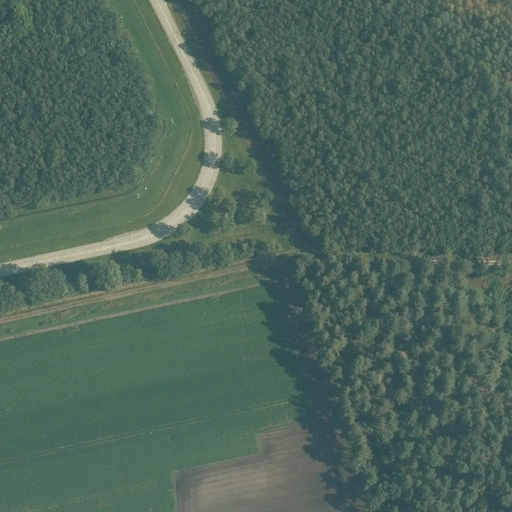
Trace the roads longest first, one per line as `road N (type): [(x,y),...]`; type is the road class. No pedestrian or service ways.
road 1 (unclassified): [(155,0),(212,120),(213,162),(203,191),(174,224),(147,238),(0,271)]
road 2 (track): [(309,258),(0,320)]
road 3 (track): [(309,258),(180,0)]
road 4 (track): [(511,263),(326,259)]
